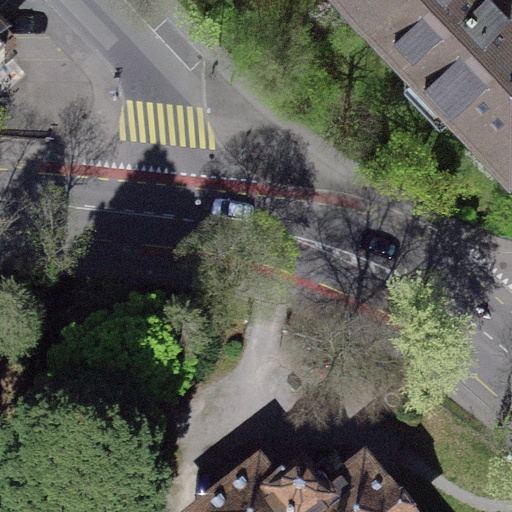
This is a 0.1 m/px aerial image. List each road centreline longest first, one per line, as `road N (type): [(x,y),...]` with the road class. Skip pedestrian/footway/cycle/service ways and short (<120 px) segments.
road 1 (secondary): [(200,216),(344,247),(390,267),(491,336)]
road 2 (residential): [(200,216),(193,122),(172,84),(96,0)]
road 3 (secondary): [(0,191),(200,216)]
